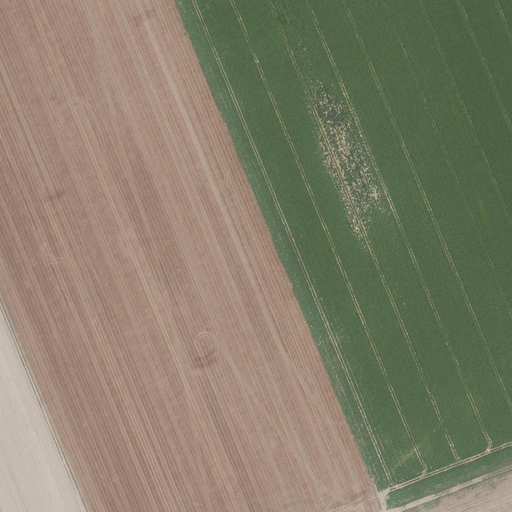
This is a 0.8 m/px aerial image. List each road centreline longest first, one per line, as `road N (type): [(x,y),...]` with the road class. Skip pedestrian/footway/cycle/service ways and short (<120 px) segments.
road 1 (track): [(0,310),(82,511)]
road 2 (track): [(511,468),(397,511)]
